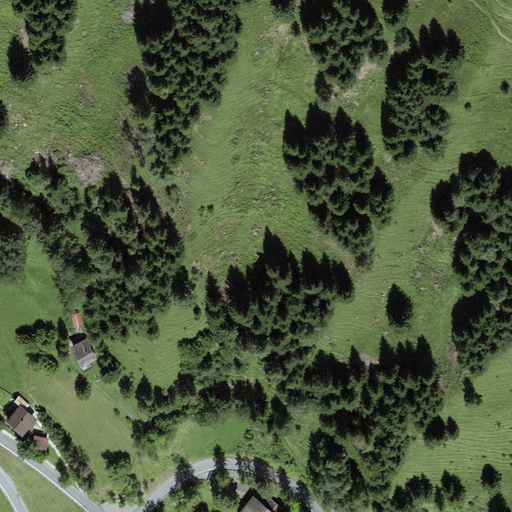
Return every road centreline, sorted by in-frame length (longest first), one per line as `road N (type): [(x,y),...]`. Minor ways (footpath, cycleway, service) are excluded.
road 1 (tertiary): [(319,511),(276,473),(211,464),(186,472),(147,511)]
road 2 (tertiary): [(100,511),(0,436)]
